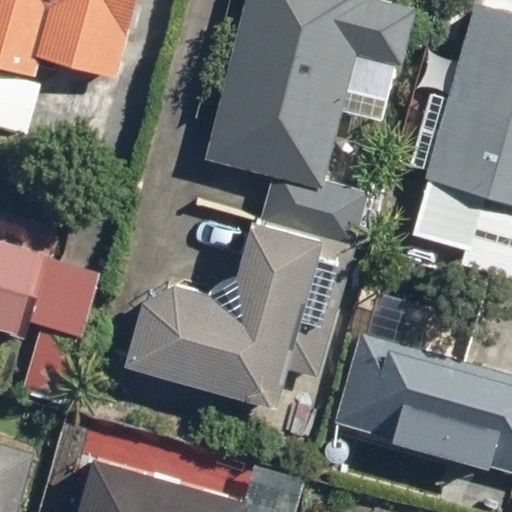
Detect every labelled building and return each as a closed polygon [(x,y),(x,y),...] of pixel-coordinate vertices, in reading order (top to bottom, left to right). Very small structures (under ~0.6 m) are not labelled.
[(77,45),(122,57),(136,0),(0,0),(0,42),(18,47),(26,16),(67,27),(69,19),(83,22),(77,45)] [(404,59),(419,1),(416,0),(245,0),(207,152),(325,182),(344,107),(382,116),(397,58),(404,59)] [(511,5),(493,0),(474,0),(426,174),(430,175),(416,230),(469,244),(464,262),(511,274),(511,5)] [(0,205),(0,318),(19,324),(29,293),(36,296),(58,223),(0,205)] [(143,294),(127,359),(280,399),(304,314),(336,324),(358,240),(252,215),(237,268),(207,283),(177,274),(143,294)] [(511,370),(363,327),(336,417),(511,468),(511,370)] [(0,511),(18,511),(36,449),(0,438),(0,511)] [(244,511),(250,492),(95,449),(77,511),(244,511)]
